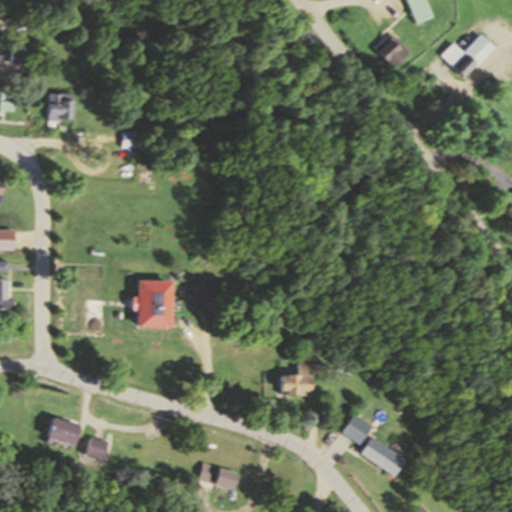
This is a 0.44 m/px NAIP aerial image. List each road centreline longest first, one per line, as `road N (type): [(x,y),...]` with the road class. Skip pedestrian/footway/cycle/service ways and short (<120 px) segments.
road 1 (residential): [(361,511),(327,470),(279,437),(0,364)]
road 2 (residential): [(299,0),(511,268)]
road 3 (residential): [(43,370),(39,180),(19,153)]
